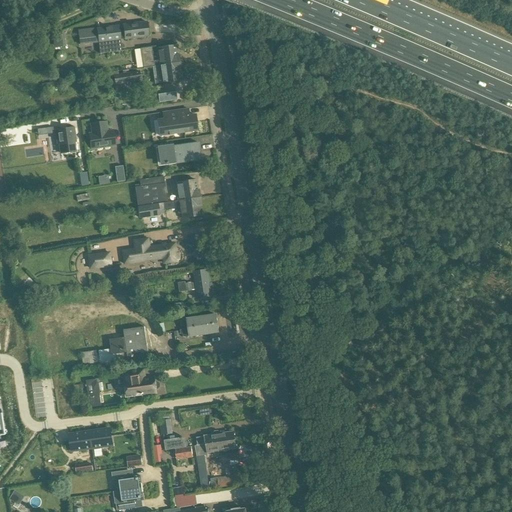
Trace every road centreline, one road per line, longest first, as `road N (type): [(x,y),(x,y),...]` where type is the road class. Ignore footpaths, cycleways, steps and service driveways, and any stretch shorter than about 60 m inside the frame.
road 1 (secondary): [(280,391),(212,17)]
road 2 (residential): [(0,359),(13,364),(28,422),(40,426),(280,391)]
road 3 (motorway): [(280,0),(511,99)]
road 4 (motorway): [(511,64),(359,0)]
road 5 (secondary): [(303,511),(280,391)]
